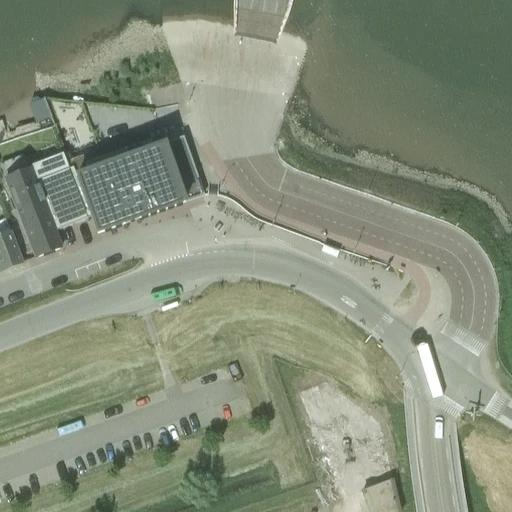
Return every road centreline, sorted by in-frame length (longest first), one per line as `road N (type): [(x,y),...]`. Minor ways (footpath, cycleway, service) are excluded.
road 1 (primary): [(443,366),(468,331),(473,297),(463,265),(268,186),(233,130),(224,67)]
road 2 (secondary): [(192,267),(246,264),(314,283),(443,366)]
road 3 (residential): [(0,293),(147,238),(174,238),(192,267)]
road 4 (secondary): [(0,335),(192,267)]
road 5 (primary): [(440,511),(429,409),(443,366)]
